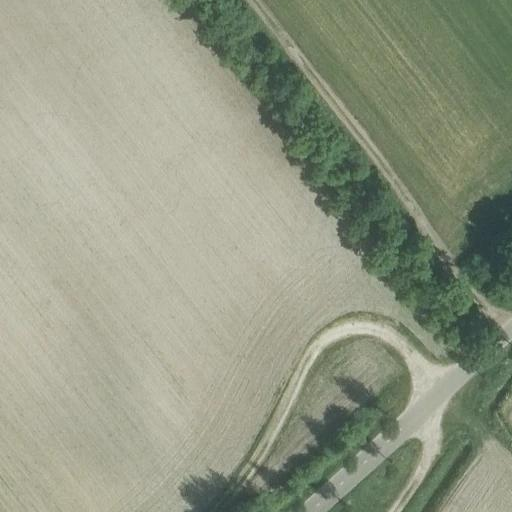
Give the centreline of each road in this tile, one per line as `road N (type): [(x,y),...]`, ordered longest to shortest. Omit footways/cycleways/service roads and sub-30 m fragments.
road 1 (track): [(511,328),(256,0)]
road 2 (unclassified): [(318,511),(511,334)]
road 3 (track): [(447,393),(378,336),(344,335),(312,358),(295,391)]
